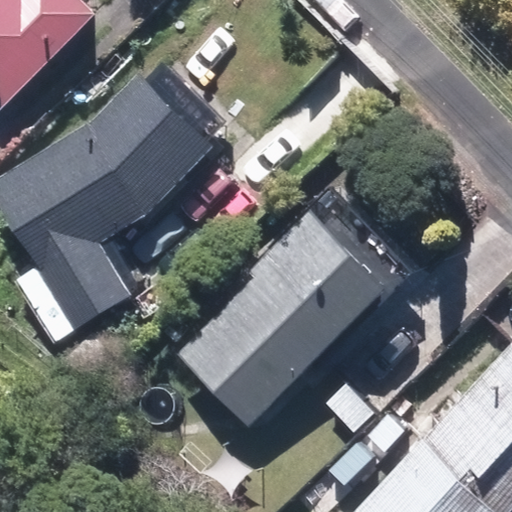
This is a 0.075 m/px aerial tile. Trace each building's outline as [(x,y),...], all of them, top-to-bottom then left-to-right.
[(0,0),(0,99),(7,107),(106,11),(95,0),(0,0)] [(174,0),(157,15),(182,42),(228,0),(174,0)] [(162,209),(224,141),(156,74),(94,128),(0,179),(0,183),(48,268),(25,281),(60,343),(156,289),(123,230),(162,209)] [(270,274),(190,348),(257,423),(400,288),(327,205),(261,264),(270,274)] [(511,511),(511,357),(361,511),(511,511)]
